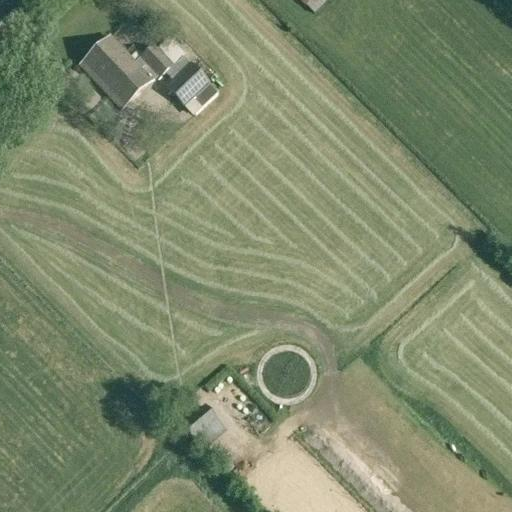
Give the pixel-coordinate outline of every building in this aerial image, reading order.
[(323,5),(317,0),(296,0),(304,7),(313,15),(323,5)] [(168,39),(156,50),(153,47),(134,66),(109,39),(80,67),(122,111),(156,79),(158,82),(173,68),(184,56),(168,39)] [(183,107),(184,106),(194,116),(211,100),(202,90),(207,85),(190,67),(167,90),(183,107)] [(241,414),(255,403),(239,383),(225,394),(241,414)] [(216,421),(203,406),(179,428),(192,442),(216,421)]
